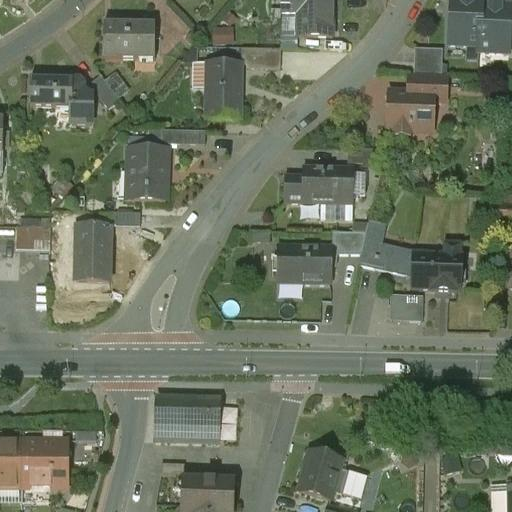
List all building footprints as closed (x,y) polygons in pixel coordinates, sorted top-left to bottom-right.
[(332,0),(280,0),(280,15),(304,16),(304,39),(297,39),(297,40),(332,41),(332,0)] [(482,3),(451,2),(449,47),(478,48),(479,48),(481,9),(482,3)] [(481,9),(479,48),(478,48),(478,54),(508,56),(510,10),(481,9)] [(155,28),(103,27),(103,63),(154,64),(155,28)] [(280,53),(241,52),(241,54),(247,54),(247,72),(280,73),(280,53)] [(442,53),(414,52),(414,66),(442,67),(442,53)] [(240,66),(207,66),(206,123),(240,123),(240,66)] [(442,67),(414,66),(413,79),(441,80),(442,67)] [(120,104),(100,79),(89,87),(108,113),(120,104)] [(413,79),(410,79),(409,98),(433,99),(433,101),(444,102),(445,80),(441,80),(413,79)] [(72,83),(30,82),(29,111),(71,112),(72,112),(72,83)] [(79,83),(72,83),(72,112),(71,112),(70,128),(91,128),(91,102),(83,93),(83,88),(79,83)] [(409,98),(390,97),(388,134),(393,134),(393,138),(410,139),(410,131),(431,132),(433,101),(433,99),(409,98)] [(205,134),(161,134),(161,148),(204,149),(205,134)] [(167,153),(128,152),(127,204),(165,205),(167,153)] [(385,153),(347,152),(347,167),(381,168),(385,153)] [(353,173),(303,172),(302,183),(302,207),(303,207),(320,207),(352,208),(353,173)] [(302,183),(286,182),(286,180),(285,180),(284,208),(302,208),(303,207),(302,207),(302,183)] [(511,199),(497,199),(496,208),(511,208),(511,199)] [(352,208),(320,207),(320,224),(352,225),(352,208)] [(511,208),(496,208),(495,228),(511,228),(511,208)] [(140,217),(116,216),(116,230),(140,230),(140,217)] [(110,229),(76,228),(75,285),(109,286),(110,229)] [(50,231),(16,230),(16,253),(50,254),(50,231)] [(366,237),(332,236),(332,252),(332,258),(361,259),(365,241),(366,237)] [(381,244),(365,241),(361,259),(359,270),(374,273),(380,249),(381,244)] [(444,258),(413,257),(412,282),(411,293),(460,295),(462,259),(460,259),(460,248),(444,247),(444,258)] [(413,257),(380,249),(374,273),(412,282),(413,257)] [(332,252),(278,251),(277,286),(331,287),(332,258),(332,252)] [(389,322),(422,323),(422,297),(389,297),(389,322)] [(219,403),(157,402),(155,445),(218,447),(219,403)] [(0,445),(0,491),(22,492),(22,491),(22,490),(22,446),(0,445)] [(66,446),(22,446),(22,490),(22,491),(66,490),(66,446)] [(341,465),(309,456),(299,495),(330,503),(332,496),(354,502),(360,479),(339,473),(341,465)] [(184,468),(161,467),(160,479),(184,479),(184,468)] [(231,511),(233,485),(183,483),(183,486),(176,493),(182,500),(182,510),(181,510),(179,511),(231,511)]
